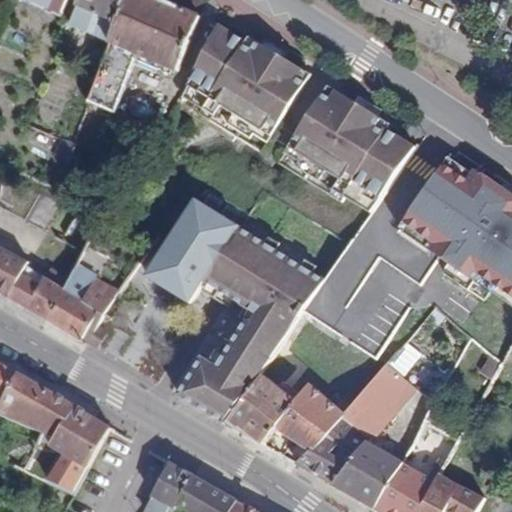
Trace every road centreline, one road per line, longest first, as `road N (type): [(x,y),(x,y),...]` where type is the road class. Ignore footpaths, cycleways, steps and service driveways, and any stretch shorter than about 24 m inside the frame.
road 1 (primary): [(0,324),(312,511)]
road 2 (tertiary): [(511,154),(280,0)]
